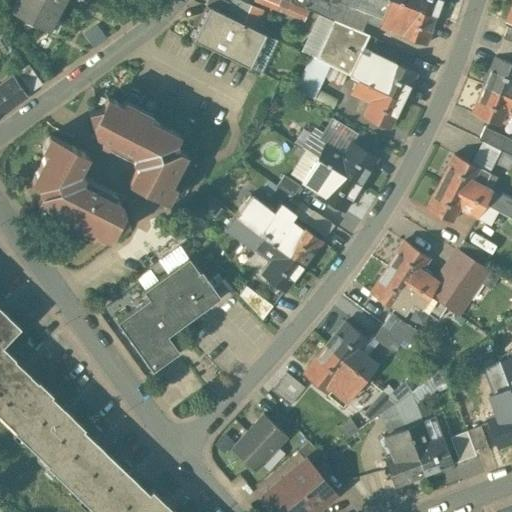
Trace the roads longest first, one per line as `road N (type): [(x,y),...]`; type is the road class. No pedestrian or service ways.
road 1 (residential): [(484,0),(422,158),(372,235),(328,295),(181,452)]
road 2 (residential): [(0,209),(181,452)]
road 3 (residential): [(177,0),(0,135)]
